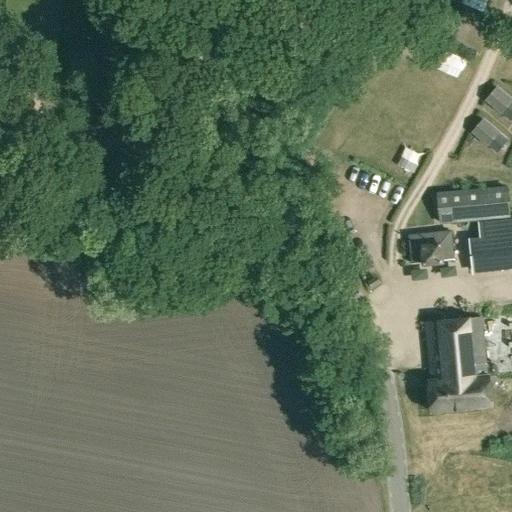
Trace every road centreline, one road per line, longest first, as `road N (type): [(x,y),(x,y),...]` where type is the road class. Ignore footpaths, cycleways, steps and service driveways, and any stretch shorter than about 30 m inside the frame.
road 1 (tertiary): [(400,511),(386,401),(356,306),(295,223),(143,101),(125,66),(119,0)]
road 2 (track): [(164,124),(250,0)]
